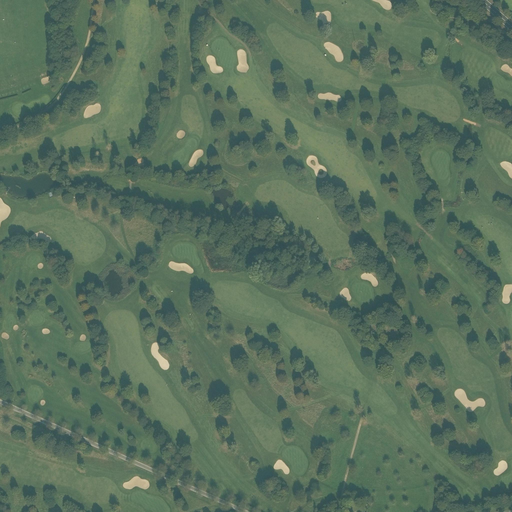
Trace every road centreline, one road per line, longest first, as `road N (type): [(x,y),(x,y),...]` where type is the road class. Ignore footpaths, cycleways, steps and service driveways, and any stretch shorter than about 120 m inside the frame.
road 1 (unclassified): [(244,511),(0,402)]
road 2 (track): [(335,511),(388,331)]
